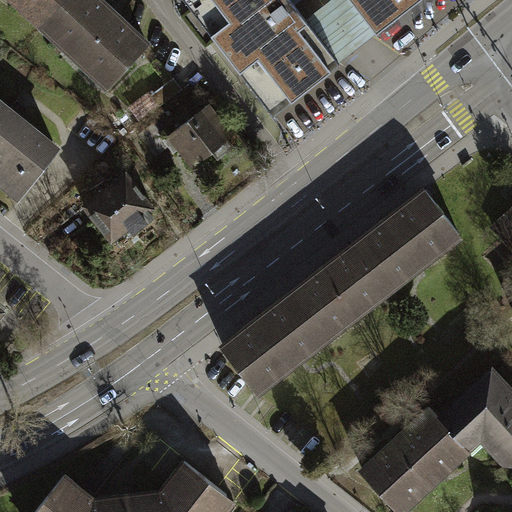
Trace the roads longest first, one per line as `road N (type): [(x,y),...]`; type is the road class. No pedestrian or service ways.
road 1 (secondary): [(146,360),(504,84)]
road 2 (secondary): [(301,189),(97,341)]
road 3 (residential): [(146,360),(339,511)]
road 4 (residential): [(156,0),(301,189)]
road 5 (secondary): [(475,46),(301,189)]
road 6 (secondary): [(0,448),(146,360)]
road 7 (residential): [(0,244),(71,302),(97,341)]
